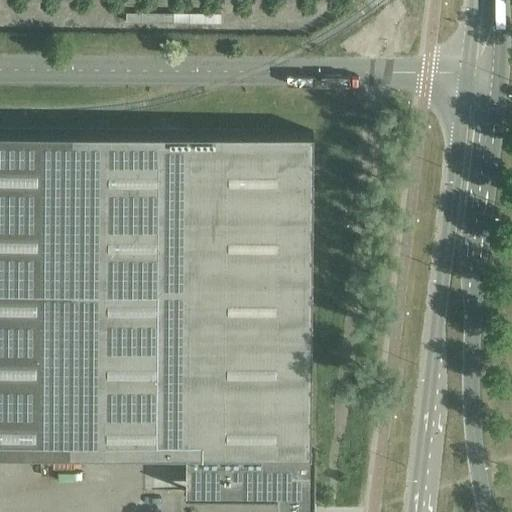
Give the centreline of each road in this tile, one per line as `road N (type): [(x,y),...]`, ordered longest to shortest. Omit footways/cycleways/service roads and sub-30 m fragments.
road 1 (unclassified): [(466,78),(0,70)]
road 2 (tertiary): [(466,78),(419,511)]
road 3 (tertiary): [(485,511),(470,369),(474,242),(493,81)]
